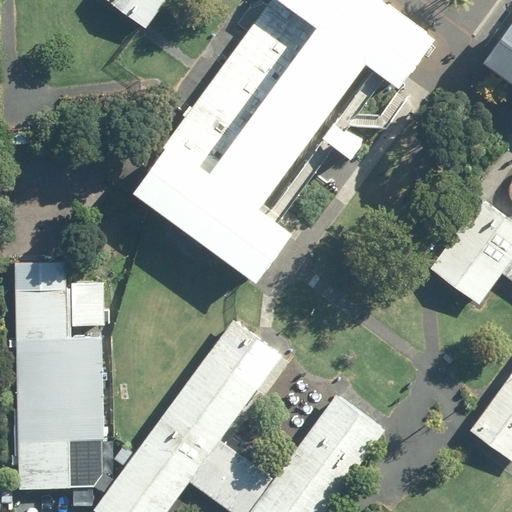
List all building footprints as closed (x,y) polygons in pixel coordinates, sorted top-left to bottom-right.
[(109,0),(145,27),(165,0),(109,0)] [(384,0),(286,0),(319,24),(210,171),(169,141),(133,190),(258,281),(296,230),(282,219),(276,215),(272,211),(263,205),(369,62),(377,68),(381,72),(387,76),(398,84),(433,35),(384,0)] [(319,24),(286,0),(276,0),(169,141),(210,171),(319,24)] [(511,18),(481,61),(511,83),(511,18)] [(42,129),(7,131),(8,144),(43,142),(42,129)] [(340,139),(334,147),(342,153),(351,159),(363,143),(346,131),(340,139)] [(501,274),(511,281),(511,369),(468,429),(511,461),(511,218),(479,195),(429,266),(481,302),(501,274)] [(40,262),(15,263),(22,489),(57,488),(103,487),(98,336),(67,337),(65,261),(40,262)] [(104,284),(73,284),(74,326),(105,325),(104,284)] [(327,511),(386,431),(334,393),(272,477),(223,441),(283,357),(235,321),(96,511),(162,511),(187,478),(234,511),(327,511)]
